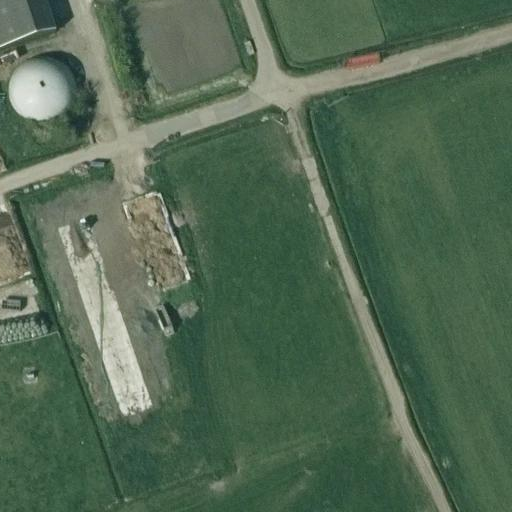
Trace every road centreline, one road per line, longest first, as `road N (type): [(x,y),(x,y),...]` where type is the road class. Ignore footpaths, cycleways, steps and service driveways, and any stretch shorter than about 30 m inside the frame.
road 1 (track): [(442,511),(279,92)]
road 2 (track): [(0,188),(279,92)]
road 3 (track): [(279,92),(511,35)]
